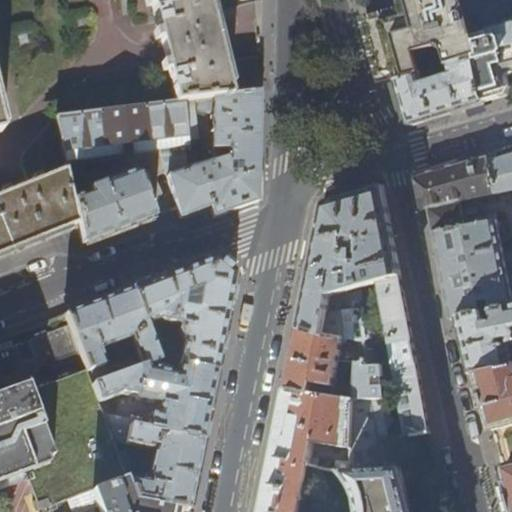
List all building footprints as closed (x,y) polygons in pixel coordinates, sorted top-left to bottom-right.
[(206,0),(150,0),(162,50),(175,103),(192,101),(201,100),(207,99),(229,97),(223,62),(216,40),(210,14),(206,0)] [(206,0),(210,14),(254,3),(254,0),(206,0)] [(399,0),(403,13),(381,19),(387,40),(435,27),(442,50),(447,68),(449,68),(477,59),(476,58),(481,57),(476,38),(465,0),(399,0)] [(477,59),(485,103),(509,95),(511,90),(511,84),(510,77),(511,76),(511,25),(489,32),(490,34),(476,38),(481,57),(476,58),(477,59)] [(438,48),(442,50),(435,27),(387,40),(391,58),(393,57),(398,81),(423,74),(418,54),(438,48)] [(223,62),(229,97),(260,92),(259,80),(255,58),(255,57),(242,59),(223,62)] [(423,74),(398,81),(400,85),(411,122),(412,126),(432,120),(458,112),(485,103),(477,59),(449,68),(452,77),(426,85),(423,74)] [(411,122),(400,85),(395,86),(406,123),(411,122)] [(212,163),(185,171),(169,176),(167,177),(177,209),(180,219),(191,215),(210,208),(211,213),(213,219),(258,202),(259,138),(260,113),(260,92),(229,97),(207,99),(206,112),(213,112),(212,163)] [(201,100),(192,101),(192,135),(199,135),(201,100)] [(192,135),(192,101),(175,103),(56,119),(64,157),(164,148),(169,176),(185,171),(185,141),(187,140),(192,135)] [(511,147),(496,152),(415,176),(422,211),(430,209),(436,240),(447,296),(452,320),(459,318),(511,307),(511,290),(497,217),(466,224),(465,220),(475,218),(474,212),(464,214),(462,205),(511,190),(511,147)] [(54,233),(79,223),(74,201),(67,169),(59,171),(0,194),(0,254),(7,252),(54,233)] [(85,197),(74,201),(79,223),(81,234),(83,244),(113,233),(155,217),(140,174),(131,172),(82,190),(85,197)] [(353,195),(322,203),(316,235),(303,299),(297,327),(323,335),(328,309),(331,297),(360,288),(379,282),(401,276),(393,231),(384,186),(367,190),(353,195)] [(92,384),(99,403),(121,392),(135,395),(137,400),(159,404),(157,413),(152,412),(148,414),(145,430),(201,442),(208,407),(225,324),(234,275),(215,259),(181,273),(131,290),(156,359),(165,355),(150,322),(155,320),(177,324),(176,329),(177,331),(174,347),(180,349),(176,364),(178,365),(176,375),(158,372),(161,361),(156,360),(140,366),(109,378),(92,384)] [(401,276),(379,282),(405,428),(407,436),(430,431),(424,401),(422,388),(415,353),(401,276)] [(360,288),(331,297),(328,309),(362,306),(360,288)] [(156,359),(131,290),(106,300),(65,315),(86,370),(92,384),(109,378),(99,350),(111,345),(114,351),(121,348),(118,342),(129,338),(140,366),(156,360),(156,359)] [(362,306),(328,309),(323,335),(365,341),(367,340),(362,306)] [(511,307),(459,318),(461,324),(473,376),(478,375),(511,367),(511,307)] [(323,335),(297,327),(291,358),(287,378),(285,390),(332,397),(338,364),(357,365),(357,362),(368,363),(368,361),(367,355),(365,341),(323,335)] [(368,363),(357,362),(357,365),(354,401),(356,401),(386,400),(384,386),(373,387),(373,377),(384,376),(383,367),(368,366),(368,363)] [(511,367),(478,375),(493,431),(511,425),(511,466),(503,469),(504,472),(511,503),(511,367)] [(179,511),(180,509),(135,499),(117,451),(113,442),(106,422),(102,411),(99,403),(92,384),(86,370),(28,391),(25,385),(0,394),(0,478),(25,469),(40,511),(91,491),(99,511),(179,511)] [(332,397),(285,390),(278,426),(264,496),(260,511),(300,511),(310,465),(315,467),(316,461),(311,460),(315,443),(352,448),(356,401),(354,401),(332,397)] [(386,400),(356,401),(352,448),(351,462),(351,470),(396,470),(391,439),(392,439),(391,430),(386,400)] [(106,422),(132,428),(134,418),(102,411),(106,422)] [(106,422),(113,442),(152,450),(146,481),(133,479),(124,452),(117,451),(135,499),(180,509),(188,511),(195,474),(201,442),(145,430),(132,428),(106,422)] [(405,428),(391,430),(392,439),(407,436),(405,428)] [(351,462),(335,460),(333,470),(338,471),(351,470),(351,462)] [(315,467),(310,465),(300,511),(409,511),(406,498),(399,470),(396,470),(351,470),(338,471),(333,470),(315,467)]
